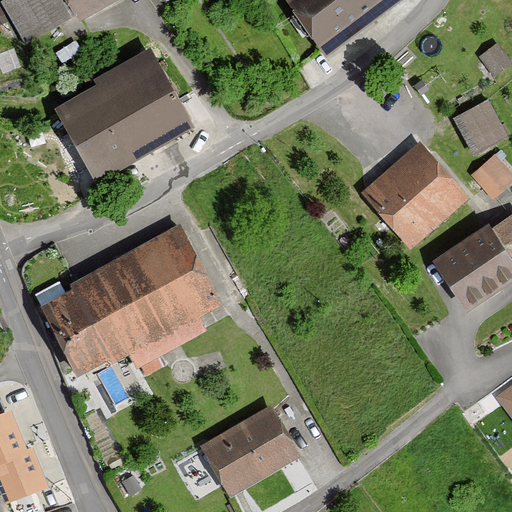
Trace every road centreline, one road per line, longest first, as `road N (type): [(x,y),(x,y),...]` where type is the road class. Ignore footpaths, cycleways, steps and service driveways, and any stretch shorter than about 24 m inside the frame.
road 1 (residential): [(0,246),(104,219),(340,82),(435,0)]
road 2 (residential): [(100,511),(0,265)]
road 3 (residential): [(293,511),(462,383)]
